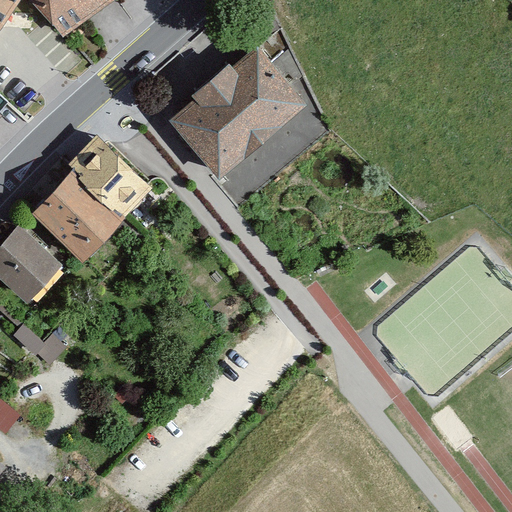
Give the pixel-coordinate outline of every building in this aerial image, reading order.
[(0,0),(0,23),(16,0),(0,0)] [(25,0),(60,38),(110,4),(107,0),(25,0)] [(303,101),(250,42),(164,116),(216,176),(303,101)] [(69,165),(73,169),(124,221),(152,189),(97,135),(69,165)] [(73,169),(31,210),(82,262),(124,221),(73,169)] [(13,225),(0,239),(0,280),(23,302),(57,266),(13,225)] [(0,422),(10,430),(24,410),(0,393),(0,422)]
